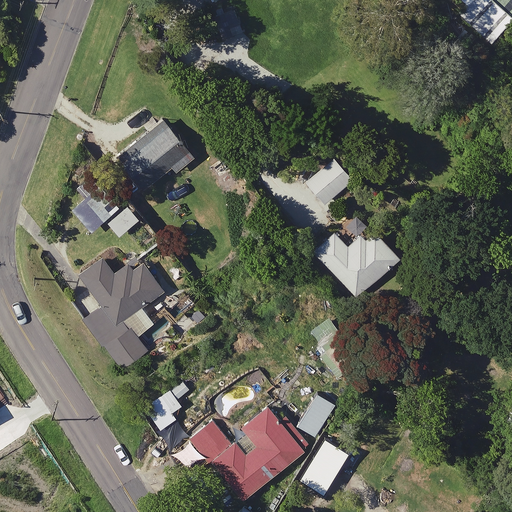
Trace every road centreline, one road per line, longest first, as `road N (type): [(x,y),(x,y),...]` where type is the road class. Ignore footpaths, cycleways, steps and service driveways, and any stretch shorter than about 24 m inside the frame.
road 1 (residential): [(140,511),(15,316),(0,265)]
road 2 (residential): [(0,235),(5,194),(74,0)]
